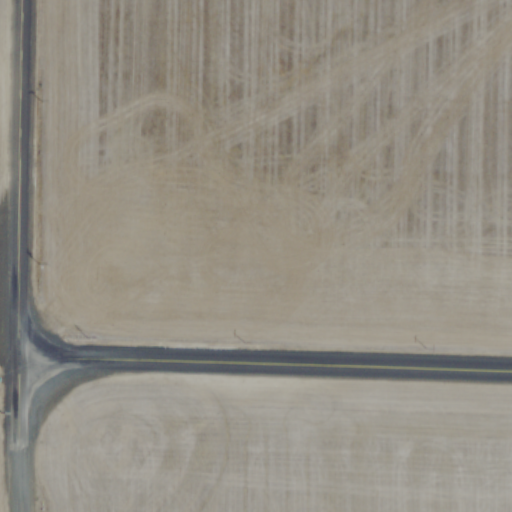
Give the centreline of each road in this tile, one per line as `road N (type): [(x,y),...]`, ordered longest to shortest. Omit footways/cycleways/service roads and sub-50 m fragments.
road 1 (tertiary): [(511,357),(17,349)]
road 2 (tertiary): [(17,349),(17,0)]
road 3 (residential): [(18,511),(17,349)]
